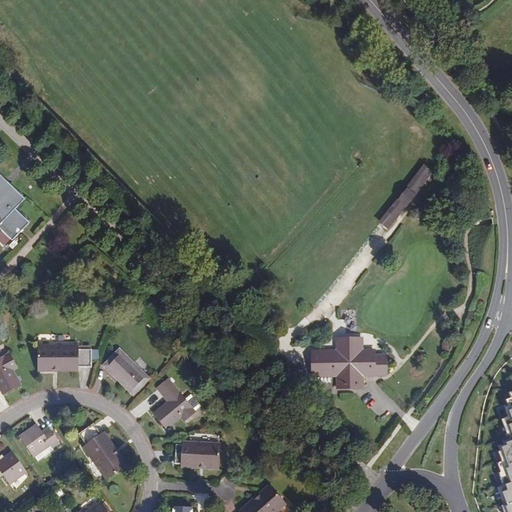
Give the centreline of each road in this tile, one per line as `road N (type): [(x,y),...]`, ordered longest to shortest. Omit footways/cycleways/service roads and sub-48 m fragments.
road 1 (tertiary): [(371,0),(483,144),(503,196),(508,246),(499,313)]
road 2 (residential): [(0,425),(45,396),(106,406),(139,432),(149,483)]
road 3 (tertiary): [(499,313),(385,484)]
road 4 (tertiary): [(452,494),(456,413),(497,343),(499,313)]
